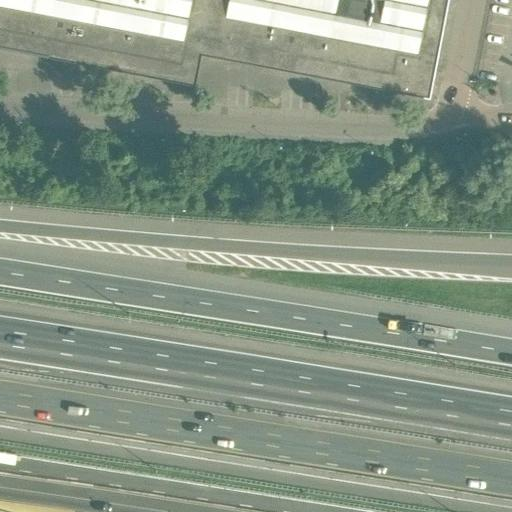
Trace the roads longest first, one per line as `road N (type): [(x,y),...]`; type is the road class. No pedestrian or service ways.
road 1 (motorway): [(0,404),(511,487)]
road 2 (motorway): [(511,420),(0,337)]
road 3 (motorway): [(511,353),(0,271)]
road 4 (motorway): [(511,266),(0,227)]
road 5 (unclassified): [(0,105),(408,128),(436,123),(452,105)]
road 6 (motorway): [(0,468),(279,511)]
